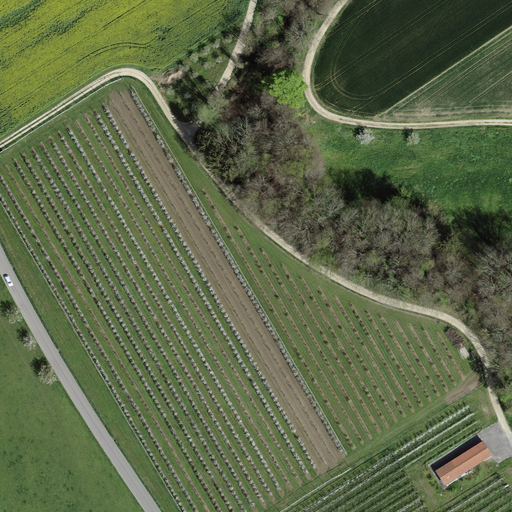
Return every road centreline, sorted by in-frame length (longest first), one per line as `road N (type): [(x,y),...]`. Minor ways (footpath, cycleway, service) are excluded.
road 1 (track): [(511,448),(470,346),(419,319),(369,309),(291,260),(233,214),(182,141),(244,36),(251,0)]
road 2 (track): [(344,0),(309,61),(316,111),(352,126),(511,125)]
road 3 (tertiary): [(0,245),(39,324),(157,511)]
road 4 (track): [(0,144),(108,78),(132,73),(151,86),(182,141)]
